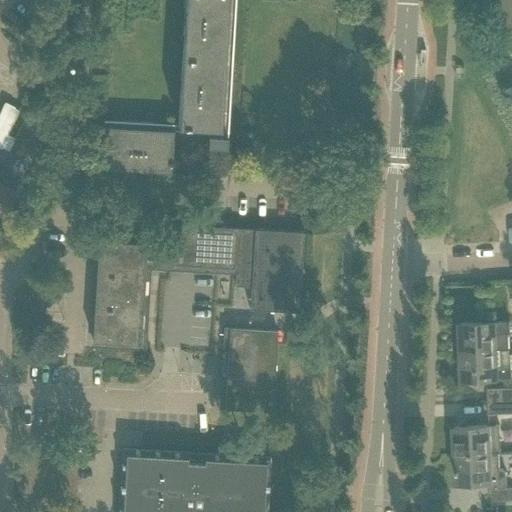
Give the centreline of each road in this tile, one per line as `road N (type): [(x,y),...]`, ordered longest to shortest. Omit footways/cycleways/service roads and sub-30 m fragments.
road 1 (tertiary): [(390,267),(407,0)]
road 2 (tertiary): [(377,511),(390,267)]
road 3 (residential): [(0,50),(60,91),(66,148),(47,212)]
road 4 (residential): [(390,267),(511,262)]
